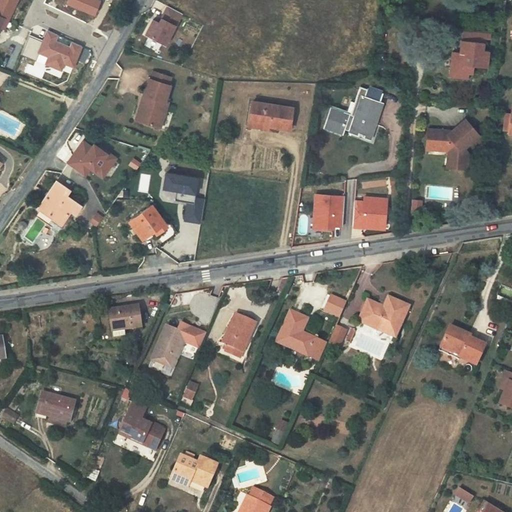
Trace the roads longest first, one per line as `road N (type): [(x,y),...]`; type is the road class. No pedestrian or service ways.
road 1 (tertiary): [(0,303),(511,228)]
road 2 (residential): [(0,221),(109,52)]
road 3 (residential): [(100,511),(0,441)]
